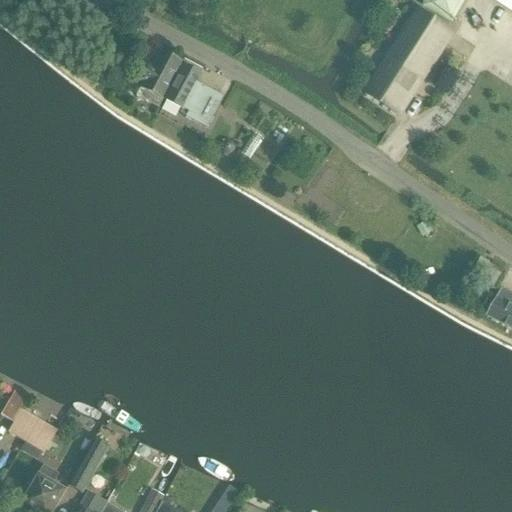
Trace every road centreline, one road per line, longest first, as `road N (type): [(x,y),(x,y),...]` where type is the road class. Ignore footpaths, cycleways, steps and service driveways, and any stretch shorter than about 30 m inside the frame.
road 1 (tertiary): [(511,253),(295,107),(99,0)]
road 2 (track): [(486,0),(486,45),(447,116),(405,132),(380,166)]
